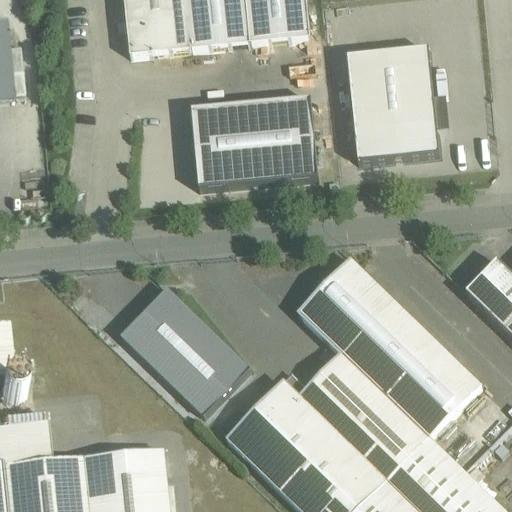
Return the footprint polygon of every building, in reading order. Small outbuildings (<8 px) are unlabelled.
[(306,0),(126,0),(132,62),(311,44),(306,0)] [(5,25),(0,25),(0,107),(14,107),(5,25)] [(428,54),(348,64),(361,169),(441,159),(428,54)] [(315,104),(195,112),(201,192),(320,184),(315,104)] [(449,104),(439,105),(440,138),(451,138),(449,104)] [(397,309),(353,266),(300,320),(343,362),(344,363),(397,309)] [(511,279),(498,267),(467,299),(511,342),(511,279)] [(252,376),(168,297),(122,345),(206,425),(252,376)] [(483,392),(397,309),(344,363),(430,447),(431,446),(483,392)] [(9,326),(0,327),(0,511),(4,511),(0,470),(0,376),(14,375),(9,326)] [(344,363),(343,362),(309,395),(301,404),(302,406),(388,490),(430,447),(344,363)] [(33,363),(19,365),(20,374),(34,373),(33,363)] [(293,380),(228,447),(246,464),(302,406),(301,404),(309,395),(293,380)] [(19,383),(15,382),(11,383),(9,384),(7,385),(5,387),(4,389),(3,390),(3,392),(2,395),(3,398),(4,401),(7,404),(8,405),(10,406),(15,407),(19,406),(22,405),(24,403),(26,401),(27,399),(27,397),(27,394),(27,391),(26,390),(25,388),(23,385),(22,384),(19,383)] [(366,511),(388,490),(302,406),(246,464),(295,511),(366,511)] [(44,421),(6,424),(7,432),(45,428),(44,421)] [(388,490),(366,511),(499,511),(431,446),(430,447),(388,490)] [(167,511),(161,455),(1,471),(5,511),(167,511)]
